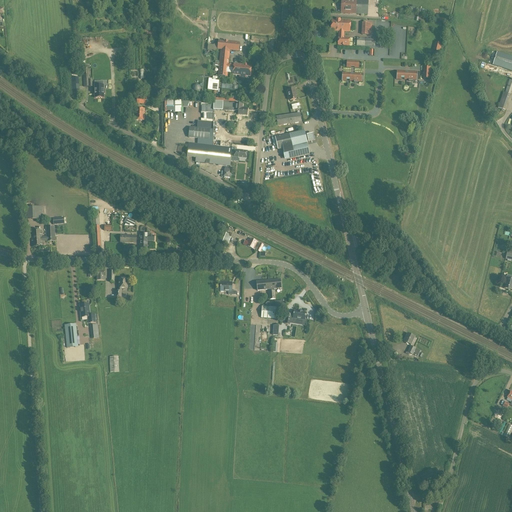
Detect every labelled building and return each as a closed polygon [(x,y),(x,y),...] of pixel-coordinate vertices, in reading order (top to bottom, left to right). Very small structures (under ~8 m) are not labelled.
[(368,14),(368,0),(341,0),(341,13),(368,14)] [(340,20),(336,19),(336,20),(331,20),(331,31),(339,31),(339,37),(338,37),(338,45),(349,46),(350,38),(343,37),(343,31),(350,32),(350,21),(340,20)] [(370,36),(370,28),(371,23),(362,23),(362,35),(370,36)] [(375,47),(375,39),(357,38),(356,47),(375,47)] [(224,42),(218,41),(218,49),(223,50),(223,52),(221,51),(218,76),(227,77),(227,73),(233,73),(233,75),(240,75),(240,77),(246,78),(246,76),(251,76),(252,66),(234,65),(228,64),(229,52),(228,52),(228,50),(239,51),(240,43),(228,42),(225,41),(224,42)] [(511,71),(511,57),(497,52),(493,65),(511,71)] [(88,79),(88,66),(85,66),(86,68),(83,69),(84,75),(83,75),(84,87),(88,87),(93,87),(92,78),(88,79)] [(417,72),(397,71),(396,80),(397,80),(397,79),(401,80),(401,78),(404,79),(404,80),(408,80),(408,81),(412,81),(412,80),(416,80),(416,81),(417,81),(417,72)] [(362,74),(342,73),(342,81),(346,81),(346,80),(350,80),(350,81),(354,82),(354,83),(358,83),(358,82),(362,82),(362,74)] [(218,83),(218,81),(212,80),(212,79),(209,79),(208,90),(217,91),(218,87),(217,87),(218,83)] [(505,111),(511,89),(511,80),(509,80),(505,93),(503,92),(498,108),(505,111)] [(103,88),(94,89),(95,100),(104,100),(103,88)] [(289,101),(297,99),(294,89),(287,91),(289,101)] [(223,102),(214,101),(213,111),(216,111),(234,111),(238,112),(238,115),(247,116),(248,108),(243,108),(243,104),(235,104),(235,102),(223,102)] [(144,121),(145,109),(135,109),(135,120),(144,121)] [(278,126),(301,122),(300,113),(276,117),(278,126)] [(210,129),(190,128),(189,138),(209,140),(210,129)] [(304,131),(275,138),(278,150),(283,149),(285,159),(294,157),(295,158),(295,157),(305,154),(305,155),(302,144),(307,143),(304,131)] [(313,132),(306,134),(308,142),(315,140),(313,132)] [(197,144),(189,143),(187,157),(196,158),(195,162),(230,166),(231,157),(246,159),(247,151),(235,150),(235,148),(232,148),(232,149),(197,144)] [(27,220),(43,220),(42,208),(26,208),(27,220)] [(95,248),(101,248),(99,211),(92,211),(95,248)] [(134,223),(128,220),(125,224),(132,228),(134,223)] [(41,230),(31,230),(32,247),(42,247),(42,241),(47,241),(47,242),(55,241),(54,227),(46,227),(46,237),(42,237),(41,230)] [(229,234),(226,233),(225,235),(222,242),(228,244),(231,237),(228,236),(229,235),(231,237),(232,234),(230,233),(229,234)] [(258,243),(251,239),(250,241),(248,240),(247,241),(246,241),(244,244),(260,252),(264,245),(259,243),(259,245),(257,244),(258,243)] [(105,281),(105,277),(104,277),(104,271),(97,271),(97,281),(105,281)] [(511,279),(506,278),(505,284),(503,283),(502,287),(504,288),(504,289),(511,290),(511,279)] [(128,289),(128,279),(119,279),(118,291),(116,291),(115,297),(121,297),(122,288),(128,289)] [(280,280),(256,282),(257,291),(268,290),(269,300),(275,299),(274,289),(281,289),(280,280)] [(232,283),(220,282),(220,291),(229,292),(229,295),(236,295),(236,291),(232,291),(232,283)] [(266,307),(262,306),(261,318),(278,319),(278,307),(270,307),(270,302),(267,303),(266,304),(266,307)] [(90,315),(88,304),(80,305),(81,318),(88,317),(88,323),(95,323),(95,315),(90,315)] [(290,323),(297,324),(298,320),(305,321),(306,313),(302,312),(298,311),(294,311),(293,316),(291,316),(291,314),(286,314),(285,324),(289,325),(290,323)] [(67,348),(78,347),(76,324),(65,325),(67,348)] [(411,345),(415,337),(407,334),(404,342),(411,345)] [(418,357),(421,351),(410,346),(407,352),(418,357)] [(110,372),(119,372),(118,357),(110,357),(110,372)]
